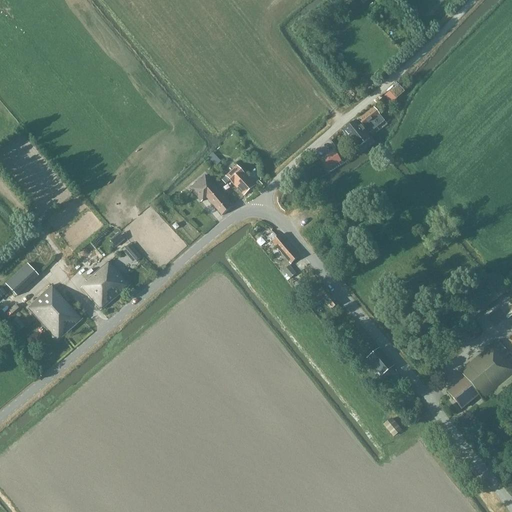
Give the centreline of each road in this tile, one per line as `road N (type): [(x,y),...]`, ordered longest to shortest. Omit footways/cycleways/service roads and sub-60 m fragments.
road 1 (tertiary): [(511,501),(278,220),(258,211)]
road 2 (tertiary): [(0,416),(223,227),(258,211)]
